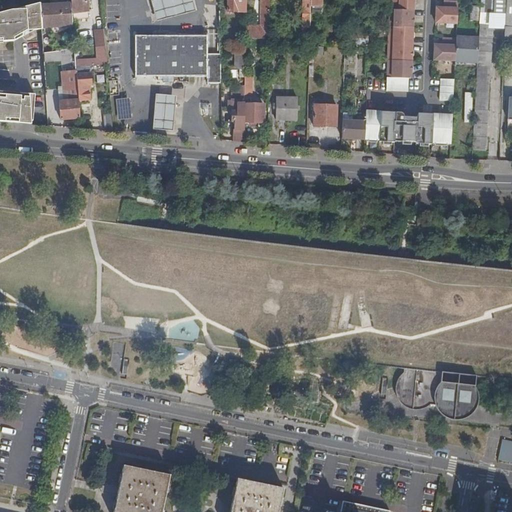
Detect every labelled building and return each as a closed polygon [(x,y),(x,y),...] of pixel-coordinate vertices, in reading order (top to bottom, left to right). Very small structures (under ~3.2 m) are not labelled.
[(70,0),(71,5),(72,10),(77,10),(78,14),(89,12),(87,0),(70,0)] [(193,0),(151,0),(157,22),(196,11),(193,0)] [(246,13),(245,0),(228,0),(228,13),(246,13)] [(245,27),(245,38),(269,38),(270,0),(262,0),(262,27),(245,27)] [(390,0),(389,18),(414,19),(414,4),(413,4),(413,1),(414,1),(414,0),(390,0)] [(444,0),(444,7),(437,7),(437,12),(458,13),(458,7),(459,0),(451,0),(444,0)] [(481,12),(506,14),(507,0),(481,0),(481,8),(481,12)] [(312,6),(312,2),(304,2),(303,28),(311,28),(312,6)] [(73,26),(72,10),(71,5),(61,6),(61,3),(50,4),(50,6),(40,7),(42,29),(73,26)] [(36,32),(42,31),(42,29),(40,7),(40,4),(0,14),(0,44),(14,44),(36,32)] [(481,23),(481,12),(481,8),(472,8),(471,22),(481,23)] [(458,13),(437,12),(436,20),(436,22),(458,23),(458,13)] [(414,19),(389,18),(387,92),(408,92),(409,79),(411,79),(411,71),(410,71),(410,68),(411,67),(412,57),(411,56),(411,53),(412,53),(413,38),(411,38),(412,35),(413,33),(413,24),(412,24),(412,20),(414,19)] [(493,26),(480,25),(480,39),(493,39),(493,26)] [(76,70),(107,67),(104,32),(96,32),(99,60),(76,62),(76,70)] [(175,71),(209,71),(209,54),(209,35),(182,35),(179,35),(137,36),(137,72),(160,72),(165,72),(175,71)] [(478,64),(480,39),(457,38),(457,40),(456,62),(456,63),(478,64)] [(456,62),(457,40),(443,39),(442,46),(435,46),(434,61),(456,62)] [(492,40),(480,39),(478,64),(478,66),(491,67),(492,40)] [(236,69),(245,69),(245,52),(236,52),(236,69)] [(209,78),(222,78),(222,53),(209,54),(209,71),(209,78)] [(478,67),(475,111),(488,111),(491,67),(478,67)] [(62,120),(80,119),(79,102),(77,76),(77,72),(63,73),(65,102),(60,103),(62,120)] [(77,76),(79,102),(90,101),(89,87),(92,86),(91,75),(84,76),(79,76),(77,76)] [(441,101),(454,102),(455,80),(441,80),(441,101)] [(21,98),(19,121),(33,123),(35,96),(22,95),(21,98)] [(21,98),(0,96),(0,119),(19,121),(21,98)] [(176,97),(156,96),(154,131),(174,132),(176,97)] [(234,123),(234,142),(243,143),(244,124),(244,106),(244,105),(237,104),(237,113),(232,112),(232,122),(234,123)] [(244,106),(244,124),(252,124),(252,128),(259,128),(259,124),(263,124),(263,106),(244,106)] [(296,128),(297,107),(276,106),(275,128),(296,128)] [(337,128),(338,107),(315,106),(314,127),(337,128)] [(475,111),(473,152),(486,152),(488,112),(475,111)] [(366,123),(365,140),(368,140),(377,141),(380,141),(380,143),(383,143),(392,143),(395,143),(403,143),(406,143),(408,143),(408,127),(407,127),(407,123),(407,121),(404,121),(404,117),(404,116),(403,115),(402,114),(401,114),(381,113),(381,116),(374,116),(374,112),(366,112),(366,123)] [(106,132),(113,132),(112,115),(104,117),(106,132)] [(448,144),(451,144),(453,116),(447,116),(447,118),(439,117),(440,115),(433,115),(433,117),(432,117),(431,145),(432,145),(432,143),(439,144),(448,144)] [(429,145),(431,145),(432,117),(418,116),(418,123),(418,127),(408,127),(408,143),(411,143),(417,143),(417,144),(420,145),(429,145)] [(343,122),(342,139),(365,140),(366,123),(343,122)] [(478,376),(427,372),(406,370),(405,372),(401,375),(398,378),(396,382),(395,387),(394,391),(395,397),(397,401),(401,406),(404,408),(409,410),(412,411),(420,410),(428,407),(430,405),(436,406),(441,413),(446,417),(451,419),(458,420),(468,417),(474,413),(478,406),(480,398),(476,386),(478,376)] [(511,441),(503,440),(498,460),(511,463),(511,441)] [(163,511),(172,475),(124,464),(114,511),(163,511)] [(280,511),(286,489),(240,480),(233,511),(280,511)] [(389,511),(390,511),(343,501),(341,511),(389,511)]
